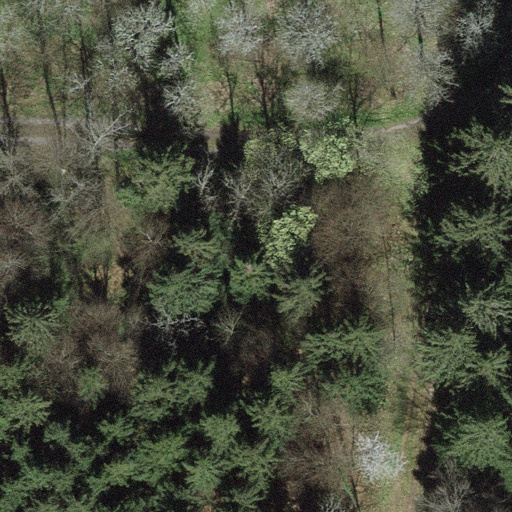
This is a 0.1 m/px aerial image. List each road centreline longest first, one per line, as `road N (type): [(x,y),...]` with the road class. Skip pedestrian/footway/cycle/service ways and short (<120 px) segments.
road 1 (track): [(0,128),(358,140),(468,106),(511,58)]
road 2 (track): [(397,511),(468,106)]
